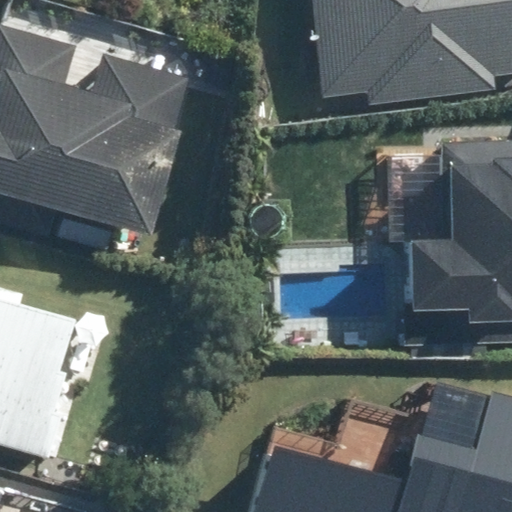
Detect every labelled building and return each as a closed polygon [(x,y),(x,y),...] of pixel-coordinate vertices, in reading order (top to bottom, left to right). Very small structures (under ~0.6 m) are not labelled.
[(511,0),(308,0),(314,86),(364,83),(366,105),(486,98),(485,67),(511,65),(511,0)] [(113,217),(142,225),(184,70),(0,21),(0,186),(61,203),(52,236),(104,250),(113,217)] [(511,138),(441,138),(439,235),(405,234),(404,301),(463,302),(463,319),(511,320),(511,138)] [(24,286),(0,278),(0,441),(60,459),(100,322),(20,299),(24,286)] [(511,511),(511,393),(485,385),(474,422),(292,370),(252,511),(511,511)]
